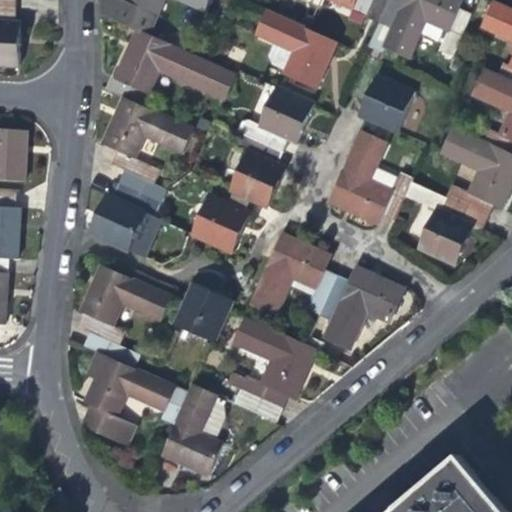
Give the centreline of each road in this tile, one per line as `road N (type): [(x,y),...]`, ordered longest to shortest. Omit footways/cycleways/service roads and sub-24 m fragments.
road 1 (residential): [(216,511),(488,285),(511,255)]
road 2 (residential): [(85,98),(38,371)]
road 3 (residential): [(38,371),(64,451),(112,511)]
